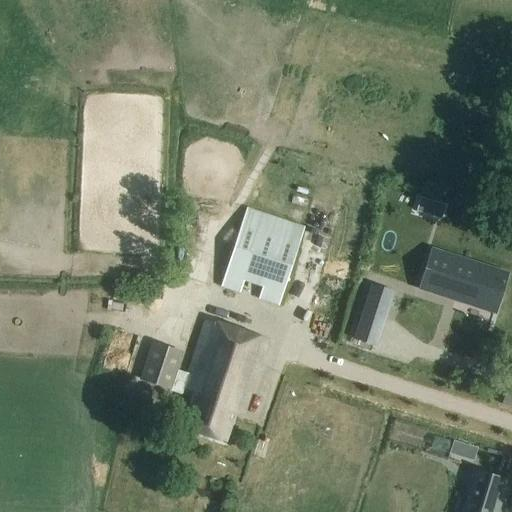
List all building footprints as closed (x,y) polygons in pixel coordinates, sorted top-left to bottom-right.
[(281,301),(304,230),(246,211),(221,288),(240,294),(243,284),(261,290),(258,300),(279,307),(281,301)] [(431,252),(420,290),(446,298),(449,291),(496,306),(493,313),(495,314),(508,276),(431,252)] [(372,286),(363,314),(384,321),(394,293),(372,286)] [(140,380),(181,394),(191,397),(180,431),(222,445),(233,413),(242,416),(267,341),(205,320),(187,376),(176,372),(182,355),(153,345),(140,380)] [(500,405),(509,407),(511,397),(503,395),(500,405)] [(496,511),(497,511),(506,481),(475,471),(465,502),(462,511),(496,511)] [(436,501),(449,506),(458,478),(445,474),(436,501)]
